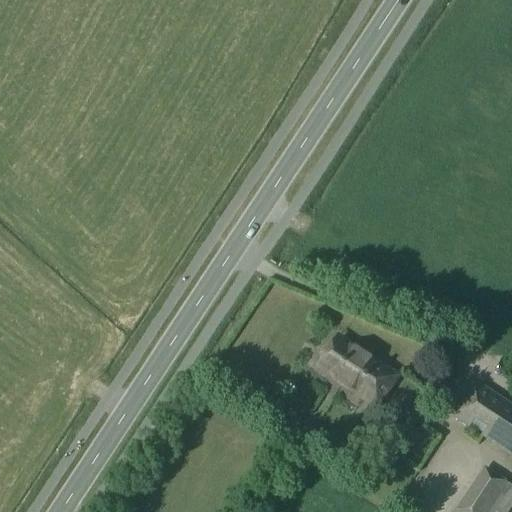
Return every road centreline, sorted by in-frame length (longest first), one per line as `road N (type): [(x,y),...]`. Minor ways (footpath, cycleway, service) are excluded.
road 1 (tertiary): [(59,511),(396,0)]
road 2 (unknown): [(259,254),(511,386)]
